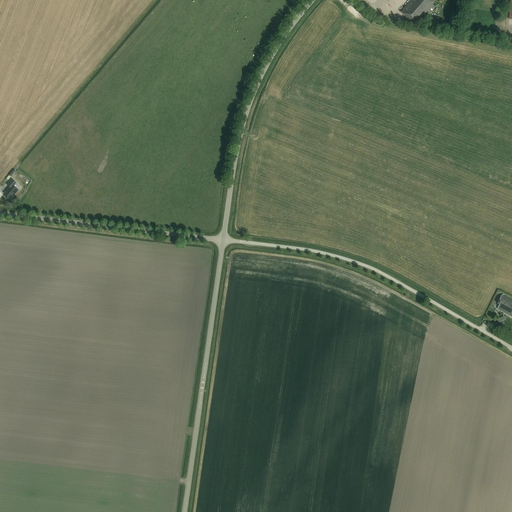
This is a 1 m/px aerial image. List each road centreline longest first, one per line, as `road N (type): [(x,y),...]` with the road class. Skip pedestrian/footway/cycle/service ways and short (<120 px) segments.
road 1 (unclassified): [(511,348),(363,265),(222,239)]
road 2 (unclassified): [(184,511),(222,239)]
road 3 (unclassified): [(222,239),(252,83),(311,0)]
road 4 (unclassified): [(222,239),(0,214)]
